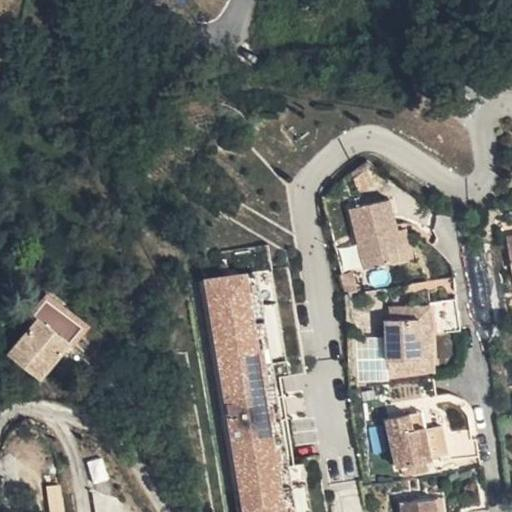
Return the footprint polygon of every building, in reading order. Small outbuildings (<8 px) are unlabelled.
[(413,264),(406,229),(401,203),(361,211),(373,272),(413,264)] [(413,264),(421,263),(414,228),(406,229),(413,264)] [(286,511),(248,272),(203,279),(239,511),(286,511)] [(105,329),(65,302),(53,319),(59,323),(33,360),(68,384),(105,329)] [(430,313),(430,316),(430,345),(465,340),(465,337),(460,308),(430,313)] [(392,327),(419,327),(419,368),(386,368),(386,379),(431,379),(430,345),(430,316),(392,316),(392,327)] [(385,327),(385,331),(385,343),(386,368),(419,368),(419,327),(392,327),(385,327)] [(385,343),(385,331),(376,331),(376,344),(385,343)] [(386,379),(386,368),(385,343),(376,344),(355,344),(356,386),(386,386),(386,379)] [(445,473),(480,469),(478,450),(444,455),(439,432),(429,422),(424,428),(418,424),(421,440),(429,439),(435,471),(445,470),(445,473)] [(409,442),(421,440),(418,424),(406,426),(409,442)] [(383,430),(392,479),(427,473),(421,440),(409,442),(406,426),(383,430)] [(427,473),(435,471),(429,439),(421,440),(427,473)]
